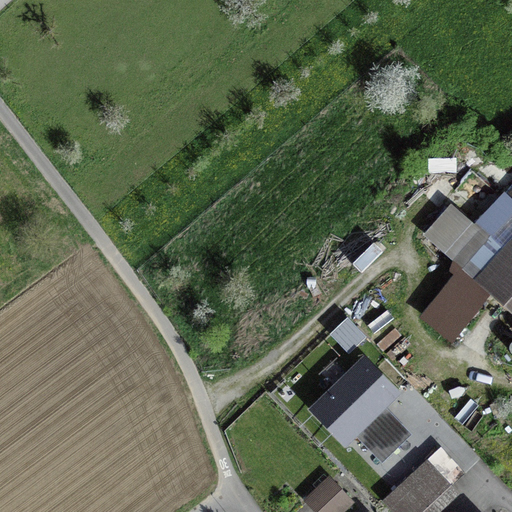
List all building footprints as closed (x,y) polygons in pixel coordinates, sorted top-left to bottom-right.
[(511,195),(507,200),(477,228),(452,204),(426,232),(468,268),(447,293),(470,312),(489,288),(511,307),(511,195)] [(315,349),(272,393),(291,412),(335,368),(315,349)] [(377,409),(394,393),(364,363),(316,409),(346,440),(354,432),(382,460),(405,438),(377,409)] [(464,472),(441,447),(382,501),(392,511),(423,511),(452,485),(451,484),(464,472)] [(330,479),(307,501),(317,511),(339,511),(351,501),(330,479)]
